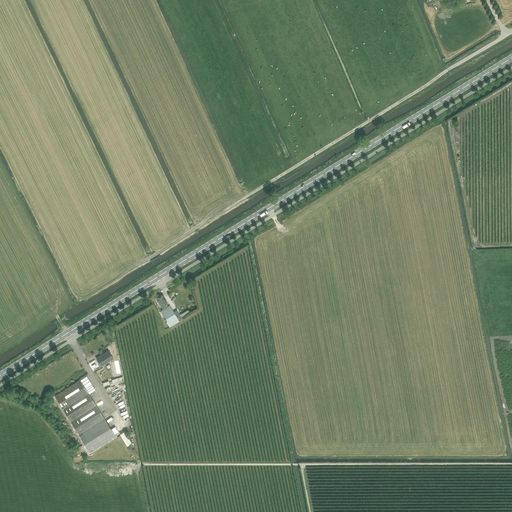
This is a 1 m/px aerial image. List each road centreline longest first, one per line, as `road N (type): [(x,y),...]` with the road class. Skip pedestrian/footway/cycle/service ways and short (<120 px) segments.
road 1 (secondary): [(0,376),(511,57)]
road 2 (track): [(0,348),(449,69)]
road 3 (track): [(511,463),(141,465)]
